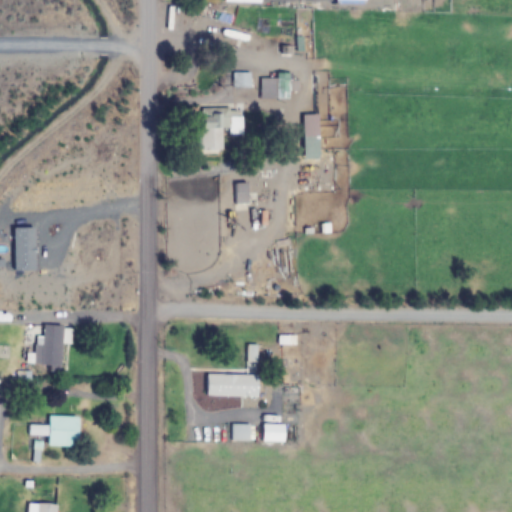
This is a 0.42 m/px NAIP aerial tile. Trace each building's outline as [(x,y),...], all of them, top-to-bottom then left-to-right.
[(204,29),(248,44),(251,33),(207,19),(204,29)] [(248,88),(248,73),(231,74),(231,88),(248,88)] [(286,100),(286,90),(291,90),(291,80),(258,80),(258,100),(286,100)] [(239,135),(239,109),(197,110),(198,151),(221,151),(220,135),(239,135)] [(301,115),(301,138),(314,138),(314,115),(301,115)] [(234,183),(234,205),(249,205),(249,183),(234,183)] [(33,365),(46,366),(45,371),(60,372),(64,328),(37,325),(33,365)] [(296,337),(277,337),(277,345),(296,345),(296,337)] [(245,364),(258,364),(258,345),(245,345),(245,364)] [(224,377),(224,372),(206,372),(206,389),(255,389),(255,377),(224,377)] [(28,425),(27,436),(45,436),(45,446),(76,447),(77,416),(46,415),(46,425),(28,425)] [(230,441),(251,441),(251,424),(230,424),(230,441)] [(55,511),(56,504),(26,503),(25,511),(55,511)]
